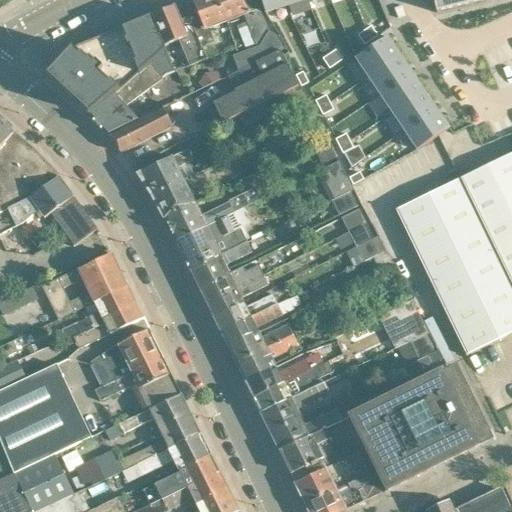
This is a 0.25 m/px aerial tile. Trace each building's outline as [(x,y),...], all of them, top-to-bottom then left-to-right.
[(218,0),(192,0),(198,17),(190,20),(201,47),(212,42),(213,42),(208,30),(228,22),(218,0)] [(277,51),(281,49),(274,34),(269,31),(254,0),(218,0),(228,22),(244,16),(255,45),(254,49),(232,57),(237,71),(277,51)] [(286,7),(283,0),(260,0),(265,13),(286,7)] [(433,0),(437,13),(490,0),(433,0)] [(206,60),(201,47),(190,20),(181,23),(174,7),(152,16),(164,46),(178,41),(188,67),(206,60)] [(73,48),(47,75),(81,107),(88,116),(150,63),(162,78),(166,75),(175,71),(164,46),(152,16),(73,48)] [(371,27),(365,31),(372,41),(378,37),(371,27)] [(365,31),(358,36),(365,46),(372,41),(365,31)] [(355,57),(368,75),(400,53),(388,35),(355,57)] [(212,42),(201,47),(206,60),(217,56),(212,42)] [(277,51),(237,71),(226,77),(233,93),(211,104),(220,124),(239,115),(263,103),(295,87),(277,51)] [(336,51),(330,55),(337,65),(343,61),(336,51)] [(412,72),(400,53),(368,75),(380,93),(412,72)] [(330,55),(323,60),(330,70),(337,65),(330,55)] [(150,63),(88,116),(106,136),(137,120),(125,106),(129,103),(130,104),(162,78),(150,63)] [(412,72),(380,93),(392,112),(425,90),(412,72)] [(304,73),(296,77),(302,87),(309,84),(304,73)] [(437,108),(425,90),(392,112),(405,130),(437,108)] [(327,96),(316,102),(320,109),(331,103),(327,96)] [(263,103),(239,115),(245,128),(270,116),(263,103)] [(331,103),(320,109),(324,116),(334,110),(331,103)] [(137,120),(106,136),(121,153),(171,127),(161,109),(161,108),(137,120)] [(449,126),(437,108),(405,130),(417,148),(449,126)] [(290,115),(273,124),(279,136),(296,128),(290,115)] [(317,118),(300,126),(311,148),(329,139),(317,118)] [(0,214),(25,201),(34,197),(59,178),(59,177),(33,150),(13,134),(0,122),(0,214)] [(347,135),(336,140),(340,147),(351,142),(347,135)] [(329,140),(318,145),(327,163),(337,158),(338,158),(329,140)] [(351,142),(340,147),(344,154),(355,149),(351,142)] [(152,196),(182,182),(176,168),(192,160),(187,149),(138,174),(152,196)] [(511,154),(461,180),(511,284),(511,154)] [(329,168),(321,172),(325,179),(322,181),(332,202),(335,200),(350,193),(353,191),(346,177),(339,163),(329,168)] [(466,356),(511,333),(511,284),(461,180),(460,180),(456,170),(445,175),(450,185),(396,211),(466,356)] [(164,219),(195,203),(189,190),(207,181),(203,172),(182,182),(152,196),(156,204),(162,215),(163,216),(164,219)] [(361,173),(350,179),(354,186),(365,180),(361,173)] [(34,197),(25,201),(0,214),(0,235),(22,224),(39,211),(44,218),(44,219),(52,214),(65,233),(74,245),(73,246),(74,247),(98,230),(59,178),(34,197)] [(195,203),(164,219),(176,243),(233,215),(243,210),(261,201),(254,188),(227,201),(228,202),(201,215),(195,203)] [(357,207),(350,193),(335,200),(332,202),(339,216),(357,207)] [(341,218),(350,235),(367,226),(359,210),(341,218)] [(233,215),(176,243),(191,272),(247,244),(233,215)] [(374,240),(367,226),(350,235),(356,249),(374,240)] [(380,238),(374,240),(356,249),(363,262),(372,257),(386,250),(380,238)] [(252,254),(247,244),(191,272),(199,289),(230,274),(226,266),(252,254)] [(395,268),(386,250),(372,257),(381,274),(395,268)] [(121,274),(111,254),(42,287),(51,305),(68,297),(65,290),(83,281),(88,291),(95,288),(94,286),(121,274)] [(199,289),(207,305),(263,277),(259,267),(245,274),(242,267),(230,274),(199,289)] [(58,320),(94,304),(128,289),(121,274),(94,286),(95,288),(88,291),(90,294),(71,303),(68,297),(51,305),(58,320)] [(268,286),(263,277),(207,305),(213,318),(245,303),(242,299),(268,286)] [(136,306),(128,289),(94,304),(99,313),(64,331),(69,342),(105,325),(105,324),(110,321),(108,319),(136,306)] [(306,290),(301,293),(305,301),(310,298),(306,290)] [(26,292),(7,301),(12,313),(32,304),(26,292)] [(221,333),(277,305),(273,296),(247,309),(245,303),(213,318),(221,333)] [(288,299),(277,305),(221,333),(229,349),(259,334),(256,328),(293,310),(288,299)] [(389,342),(410,337),(408,330),(422,327),(417,305),(382,313),(389,342)] [(105,325),(69,342),(71,347),(78,343),(81,350),(143,319),(136,306),(108,319),(110,321),(105,324),(105,325)] [(105,387),(163,359),(147,327),(116,343),(119,347),(94,364),(105,387)] [(262,340),(259,334),(229,349),(235,363),(237,366),(245,383),(276,367),(274,364),(272,359),(298,346),(288,327),(262,340)] [(428,332),(408,342),(417,361),(421,359),(424,357),(437,351),(428,332)] [(445,366),(437,351),(424,357),(433,375),(442,371),(446,369),(445,366)] [(252,397),(253,398),(322,364),(317,353),(279,373),(276,367),(245,383),(248,389),(252,397)] [(163,359),(105,387),(97,391),(103,403),(138,385),(150,411),(181,396),(163,359)] [(417,361),(407,366),(416,384),(430,377),(425,368),(421,359),(417,361)] [(0,392),(27,379),(19,362),(0,370),(0,392)] [(322,364),(253,398),(261,414),(292,399),(321,385),(318,380),(333,373),(327,362),(322,364)] [(17,474),(54,456),(93,437),(60,368),(28,382),(27,379),(0,392),(0,434),(4,445),(17,474)] [(387,491),(388,491),(418,476),(449,461),(479,446),(442,371),(433,375),(430,377),(416,384),(412,386),(381,401),(350,417),(386,490),(387,491)] [(324,384),(321,385),(292,399),(261,414),(269,431),(271,434),(302,418),(300,416),(298,410),(329,394),(324,384)] [(105,431),(105,432),(110,441),(154,420),(158,428),(190,413),(181,396),(150,411),(105,431)] [(302,419),(271,434),(279,452),(323,430),(341,421),(336,411),(306,427),(302,419)] [(143,463),(201,435),(194,421),(190,413),(158,428),(164,442),(121,463),(125,471),(143,463)] [(347,430),(355,426),(350,417),(342,421),(347,430)] [(359,436),(355,426),(347,430),(351,440),(359,436)] [(323,430),(279,452),(291,475),(321,460),(323,459),(323,458),(332,454),(326,443),(329,441),(323,430)] [(181,473),(211,457),(201,435),(143,463),(146,468),(142,470),(146,477),(176,462),(181,473)] [(0,481),(10,477),(17,474),(4,445),(0,446),(0,481)] [(125,471),(121,463),(115,451),(96,460),(106,480),(125,471)] [(332,455),(332,454),(323,458),(323,459),(321,460),(326,470),(345,460),(340,451),(332,455)] [(318,473),(296,485),(306,505),(336,491),(330,480),(352,470),(350,465),(362,459),(359,453),(345,460),(326,470),(321,472),(318,473)] [(17,474),(32,511),(38,511),(73,495),(54,456),(17,474)] [(151,506),(220,474),(211,457),(181,473),(144,491),(151,506)] [(125,471),(106,480),(85,490),(95,510),(119,499),(124,497),(120,489),(146,477),(142,470),(146,468),(143,463),(125,471)] [(314,464),(291,475),(296,485),(318,473),(314,464)] [(357,479),(362,489),(367,500),(380,494),(369,473),(357,479)] [(10,477),(0,481),(0,511),(32,511),(17,474),(10,477)] [(151,506),(140,511),(166,511),(194,498),(197,506),(228,490),(220,474),(151,506)] [(309,511),(342,511),(367,500),(362,489),(340,500),(336,491),(306,505),(309,511)] [(427,511),(511,511),(501,489),(453,511),(452,511),(447,502),(427,511)] [(238,511),(228,490),(197,506),(200,511),(197,511),(238,511)] [(125,511),(119,499),(95,510),(95,511),(125,511)]
